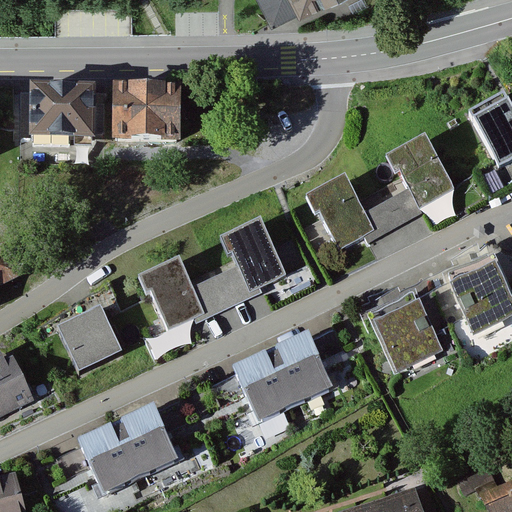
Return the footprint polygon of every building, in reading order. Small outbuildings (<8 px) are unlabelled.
[(261,0),(272,23),(318,0),(261,0)] [(93,99),(32,100),(33,147),(94,146),(93,99)] [(180,100),(120,99),(119,147),(180,148),(180,100)] [(511,161),(511,118),(501,99),(467,119),(496,170),(511,161)] [(426,146),(387,167),(395,182),(399,180),(405,190),(360,214),(346,188),(308,209),(316,224),(320,221),(338,255),(363,242),(366,246),(430,212),(427,207),(452,194),(426,146)] [(261,231),(221,250),(228,266),(233,264),(238,274),(192,296),(179,270),(140,289),(147,304),(152,302),(168,336),(194,324),(196,329),(262,297),(259,292),(284,280),(261,231)] [(5,252),(0,253),(0,290),(17,283),(5,252)] [(511,321),(511,296),(493,256),(444,279),(473,340),(511,321)] [(440,357),(408,288),(359,310),(392,379),(440,357)] [(101,317),(59,337),(79,381),(121,361),(101,317)] [(338,392),(366,378),(339,327),(311,342),(338,392)] [(331,393),(308,339),(275,353),(283,372),(269,378),(261,359),(233,371),(256,426),(331,393)] [(0,418),(29,404),(10,364),(3,367),(0,361),(0,418)] [(176,465),(153,411),(120,425),(128,443),(114,450),(105,431),(78,443),(101,497),(176,465)] [(0,511),(27,511),(18,480),(0,485),(0,511)] [(507,511),(511,510),(511,484),(487,496),(494,511),(507,511)] [(420,511),(413,489),(336,511),(250,511),(251,511),(250,511),(420,511)]
